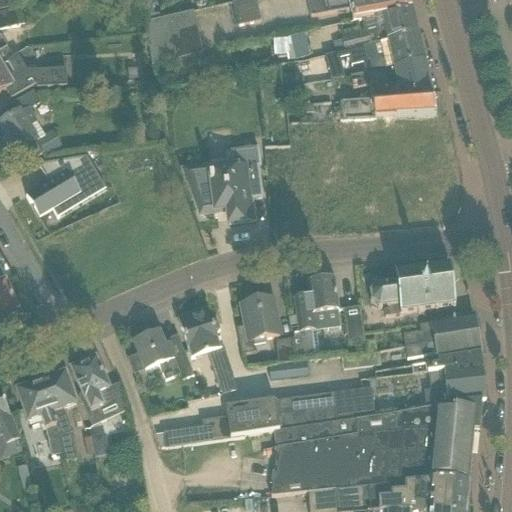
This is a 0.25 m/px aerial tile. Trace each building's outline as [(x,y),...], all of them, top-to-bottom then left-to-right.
[(261,23),(255,0),(253,0),(232,5),(238,29),(261,23)] [(306,0),(311,19),(350,12),(353,23),(375,20),(381,18),(411,11),(408,0),(306,0)] [(354,30),(341,33),(343,42),(346,54),(347,53),(367,49),(388,44),(387,42),(417,35),(411,11),(381,18),(375,20),(377,27),(354,32),(354,30)] [(0,33),(23,28),(20,12),(0,16),(0,33)] [(194,13),(145,24),(149,38),(197,28),(194,13)] [(197,28),(149,38),(152,52),(200,41),(197,28)] [(336,56),(325,58),(331,83),(345,81),(340,61),(349,59),(351,69),(363,66),(366,76),(394,70),(423,63),(417,35),(387,42),(388,44),(367,49),(347,53),(346,54),(344,54),(336,56)] [(203,55),(200,41),(152,52),(155,66),(203,55)] [(343,42),(333,44),(336,56),(344,54),(346,54),(343,42)] [(0,65),(0,95),(5,92),(11,101),(35,86),(37,90),(65,89),(64,72),(26,73),(16,56),(0,65)] [(369,88),(371,102),(411,98),(430,94),(423,63),(394,70),(366,76),(350,80),(353,92),(369,88)] [(137,71),(127,71),(128,82),(138,81),(137,71)] [(44,139),(29,112),(40,105),(34,95),(33,94),(13,105),(19,115),(0,126),(0,128),(16,156),(24,152),(31,163),(43,156),(44,157),(59,149),(51,135),(44,139)] [(371,102),(371,104),(341,106),(342,124),(408,118),(437,120),(437,117),(436,117),(430,94),(411,98),(371,102)] [(437,120),(368,123),(373,219),(421,217),(418,169),(439,168),(437,120)] [(48,186),(26,199),(39,222),(53,213),(57,221),(59,220),(57,217),(68,211),(61,200),(73,193),(73,194),(83,188),(83,187),(93,181),(93,182),(95,181),(98,179),(86,160),(38,167),(48,186)] [(198,172),(184,174),(200,217),(203,217),(203,219),(210,218),(217,217),(216,214),(217,214),(217,213),(227,212),(227,216),(229,227),(242,225),(253,224),(250,202),(259,201),(255,170),(255,168),(245,170),(211,174),(211,170),(198,172)] [(437,312),(437,311),(455,309),(455,307),(454,307),(449,270),(450,270),(450,268),(396,275),(396,274),(394,274),(396,284),(377,287),(376,286),(374,287),(375,288),(370,294),(369,294),(369,296),(370,296),(371,303),(370,304),(371,306),(372,305),(376,310),(376,311),(379,311),(379,309),(383,308),(384,319),(402,317),(402,315),(417,313),(417,315),(420,314),(420,313),(434,311),(434,313),(437,312)] [(309,299),(294,301),(298,336),(315,334),(313,317),(338,313),(333,282),(328,283),(326,281),(320,282),(318,284),(308,286),(309,299)] [(0,323),(18,315),(5,285),(0,286),(0,323)] [(254,356),(251,344),(279,338),(272,302),(241,308),(246,329),(236,331),(242,358),(254,356)] [(362,357),(367,357),(361,314),(360,309),(345,312),(349,347),(360,345),(362,357)] [(221,353),(216,337),(219,332),(217,325),(211,323),(208,312),(178,321),(188,353),(206,347),(209,356),(221,353)] [(406,350),(476,337),(473,318),(431,326),(432,333),(419,336),(418,335),(403,337),(406,350)] [(145,374),(156,369),(158,368),(165,384),(179,378),(182,384),(194,379),(185,357),(173,361),(168,349),(169,349),(168,348),(164,350),(159,337),(159,336),(133,346),(134,347),(145,373),(145,374)] [(437,354),(439,363),(480,355),(476,337),(406,350),(407,361),(423,358),(423,357),(437,354)] [(276,344),(279,367),(293,365),(291,342),(276,344)] [(428,375),(482,368),(480,356),(480,355),(439,363),(440,368),(427,370),(428,375)] [(367,357),(362,357),(342,360),(344,372),(380,366),(379,356),(367,357)] [(107,420),(94,391),(106,386),(95,362),(91,364),(91,362),(87,363),(85,363),(82,366),(82,368),(71,373),(81,397),(78,398),(86,417),(90,427),(107,420)] [(306,365),(268,369),(270,382),(307,378),(306,365)] [(426,410),(441,407),(442,407),(482,403),(486,402),(482,368),(428,375),(430,393),(424,394),(426,410)] [(236,395),(231,370),(218,372),(223,398),(236,395)] [(40,385),(59,436),(65,433),(66,437),(71,435),(62,411),(75,407),(64,377),(61,378),(60,376),(51,379),(52,381),(40,385)] [(40,385),(28,390),(28,387),(23,389),(19,390),(19,393),(16,394),(27,425),(40,420),(48,443),(52,459),(63,457),(59,440),(58,436),(59,436),(40,385)] [(165,451),(275,436),(375,419),(373,408),(371,391),(265,405),(266,411),(251,413),(246,409),(242,414),(226,417),(228,426),(163,435),(165,451)] [(0,451),(0,452),(21,443),(0,394),(0,451)] [(479,417),(479,406),(481,406),(482,403),(442,407),(441,407),(426,410),(394,415),(375,419),(275,436),(277,451),(358,437),(396,433),(469,433),(469,432),(477,433),(478,421),(479,421),(479,417)] [(464,484),(469,433),(396,433),(358,437),(277,451),(271,499),(308,495),(336,493),(352,490),(352,489),(431,481),(464,484)] [(85,438),(86,455),(104,454),(103,437),(85,438)] [(309,511),(404,511),(412,511),(418,511),(465,511),(468,484),(464,484),(431,481),(352,489),(352,490),(336,493),(308,495),(309,511)]
